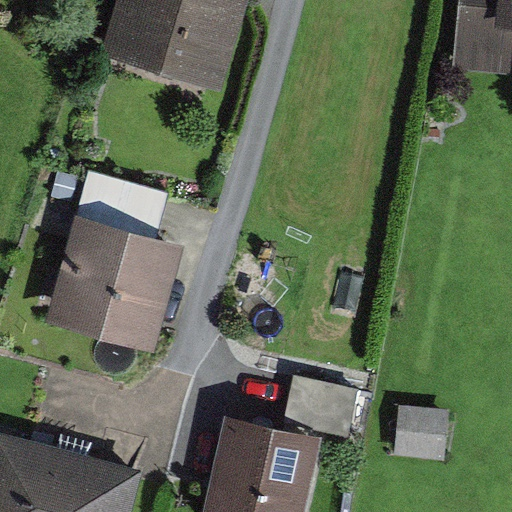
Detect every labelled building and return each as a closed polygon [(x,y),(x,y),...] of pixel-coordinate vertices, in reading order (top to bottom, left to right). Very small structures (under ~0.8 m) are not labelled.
[(126,0),(110,55),(230,91),(257,0),(126,0)] [(511,0),(472,0),(466,63),(511,67),(511,0)] [(181,192),(99,169),(57,320),(166,351),(195,247),(168,240),(181,192)] [(293,429),(235,417),(215,511),(313,511),(329,435),(362,442),(372,389),(303,376),(293,429)] [(460,411),(408,408),(405,456),(457,459),(460,411)] [(143,511),(153,473),(3,435),(0,445),(0,511),(143,511)]
